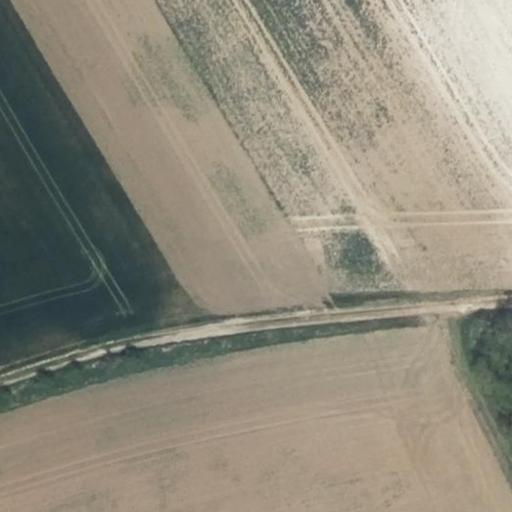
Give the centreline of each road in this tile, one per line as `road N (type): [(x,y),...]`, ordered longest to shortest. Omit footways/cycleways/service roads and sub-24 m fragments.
road 1 (track): [(0,388),(160,344),(511,309)]
road 2 (track): [(511,456),(444,314)]
